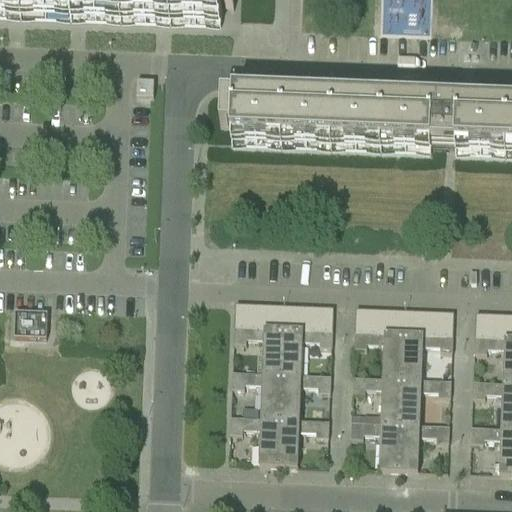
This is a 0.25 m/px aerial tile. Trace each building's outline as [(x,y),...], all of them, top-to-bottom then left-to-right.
[(220,15),(232,16),(232,0),(0,0),(0,19),(219,28),(220,15)] [(153,104),(153,88),(136,87),(135,104),(153,104)] [(511,113),(221,102),(220,133),(232,133),(231,153),(428,161),(429,155),(454,156),(453,162),(511,164),(511,113)] [(234,311),(233,336),(245,336),(246,311),(234,311)] [(259,311),(246,311),(245,336),(258,336),(259,311)] [(258,336),(270,337),(271,312),(259,311),(258,336)] [(270,337),(282,337),(283,312),(271,312),(270,337)] [(283,312),(282,337),(295,338),(296,313),(283,312)] [(296,313),(295,338),(307,338),(308,313),(296,313)] [(308,313),(307,338),(319,339),(320,313),(308,313)] [(319,339),(332,339),(333,314),(320,313),(319,339)] [(354,315),(353,341),(366,341),(367,316),(354,315)] [(379,316),(367,316),(366,341),(378,342),(379,316)] [(378,342),(390,342),(391,317),(379,316),(378,342)] [(390,342),(403,343),(404,317),(391,317),(390,342)] [(404,317),(403,343),(415,343),(416,318),(404,317)] [(416,318),(415,343),(427,344),(428,318),(416,318)] [(428,318),(427,344),(440,344),(441,319),(428,318)] [(15,319),(14,344),(45,345),(46,345),(47,320),(15,319)] [(440,344),(452,344),(453,319),(441,319),(440,344)] [(475,320),(474,345),(486,345),(487,320),(475,320)] [(499,321),(487,320),(486,345),(498,346),(499,321)] [(498,346),(511,346),(511,321),(499,321),(498,346)] [(263,347),(261,381),(281,382),(282,337),(270,337),(258,336),(245,336),(233,336),(233,351),(245,351),(245,346),(263,347)] [(282,337),(281,382),(300,382),(301,349),(318,349),(318,354),(331,355),(332,339),(319,339),(307,338),(295,338),(282,337)] [(383,352),(381,385),(401,386),(403,343),(390,342),(378,342),(366,341),(353,341),(353,356),(365,356),(366,351),(383,352)] [(403,343),(401,386),(420,387),(422,353),(439,354),(438,359),(451,359),(452,344),(440,344),(427,344),(415,343),(403,343)] [(504,356),(502,390),(511,390),(511,346),(498,346),(486,345),(474,345),(473,360),(486,361),(486,356),(504,356)] [(261,392),(260,426),(279,427),(281,382),(261,381),(231,380),(231,397),(243,397),(243,392),(261,392)] [(281,382),(279,427),(298,428),(299,394),(316,395),(316,400),(329,400),(330,383),(300,382),(281,382)] [(381,397),(380,431),(399,432),(401,386),(381,385),(351,384),(351,401),(364,402),(364,397),(381,397)] [(401,386),(399,432),(415,432),(418,432),(420,399),(437,399),(436,404),(449,405),(450,388),(420,387),(401,386)] [(502,402),(500,435),(511,435),(511,390),(502,390),(472,389),(471,406),(484,406),(484,401),(502,402)] [(242,415),(242,425),(251,426),(252,415),(242,415)] [(258,473),(277,473),(279,427),(260,426),(251,426),(242,425),(229,425),(229,441),(241,442),(242,437),(259,438),(258,473)] [(279,427),(277,473),(297,474),(298,439),(315,440),(315,445),(327,445),(328,429),(298,428),(279,427)] [(378,477),(397,478),(399,432),(380,431),(350,430),(349,446),(362,447),(362,442),(379,442),(378,477)] [(399,432),(397,478),(417,479),(418,444),(435,445),(435,450),(448,450),(448,433),(418,432),(415,432),(399,432)] [(498,482),(511,482),(511,435),(500,435),(470,434),(470,451),(482,451),(482,446),(500,447),(498,482)]
